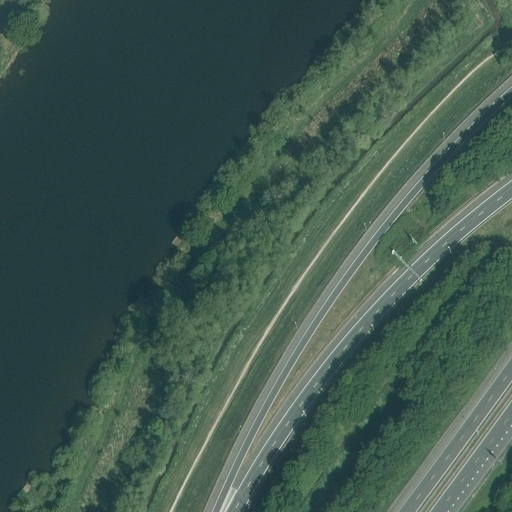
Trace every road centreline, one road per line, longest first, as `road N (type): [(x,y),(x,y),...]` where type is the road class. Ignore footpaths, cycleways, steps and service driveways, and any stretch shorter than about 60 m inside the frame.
road 1 (motorway): [(511,92),(439,164),(348,275),(258,421),(214,511)]
road 2 (motorway): [(511,191),(440,247),(332,363),(235,511)]
road 3 (motorway): [(511,365),(405,511)]
road 4 (motorway): [(437,511),(511,411)]
